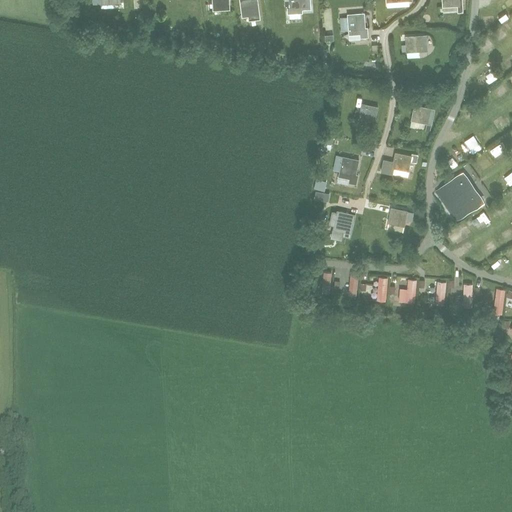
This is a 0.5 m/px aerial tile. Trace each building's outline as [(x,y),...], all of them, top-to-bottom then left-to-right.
[(242,0),(244,15),(250,15),(251,19),(261,17),(258,0),(242,0)] [(461,0),(442,0),(442,6),(457,6),(457,12),(462,12),(461,0)] [(506,0),(501,5),(511,16),(511,15),(511,4),(508,0),(506,0)] [(349,30),(365,29),(364,13),(347,14),(349,30)] [(511,38),(506,28),(499,33),(506,43),(511,38)] [(426,35),(422,35),(406,36),(406,52),(427,51),(426,35)] [(497,89),(504,101),(511,98),(504,85),(497,89)] [(358,119),(374,122),(377,107),(361,103),(358,119)] [(411,120),(427,124),(430,108),(414,105),(411,120)] [(478,155),(486,149),(479,140),(471,145),(478,155)] [(500,163),(507,158),(499,145),(491,149),(500,163)] [(453,158),(458,168),(467,163),(462,153),(453,158)] [(411,156),(406,155),(406,158),(395,155),(393,162),(384,160),(381,172),(393,174),(394,169),(408,171),(411,156)] [(485,155),(477,161),(480,165),(488,159),(485,155)] [(339,172),(355,175),(359,160),(343,156),(339,172)] [(481,165),(487,174),(494,169),(489,160),(481,165)] [(456,220),(484,201),(463,172),(436,191),(456,220)] [(499,212),(508,206),(504,200),(496,206),(499,212)] [(388,223),(404,226),(407,211),(391,208),(388,223)] [(333,226),(349,230),(353,215),(337,211),(333,226)] [(474,217),(477,222),(485,218),(483,213),(474,217)] [(497,260),(500,269),(510,266),(506,256),(497,260)] [(333,282),(332,269),(324,269),(324,283),(333,282)] [(351,271),(351,292),(359,292),(360,271),(351,271)] [(379,274),(379,297),(389,298),(389,275),(379,274)] [(408,298),(417,299),(419,278),(410,277),(408,298)] [(449,280),(439,279),(437,295),(448,296),(449,280)] [(474,282),(465,283),(466,301),(475,300),(474,282)] [(500,286),(495,307),(504,309),(509,288),(500,286)]
